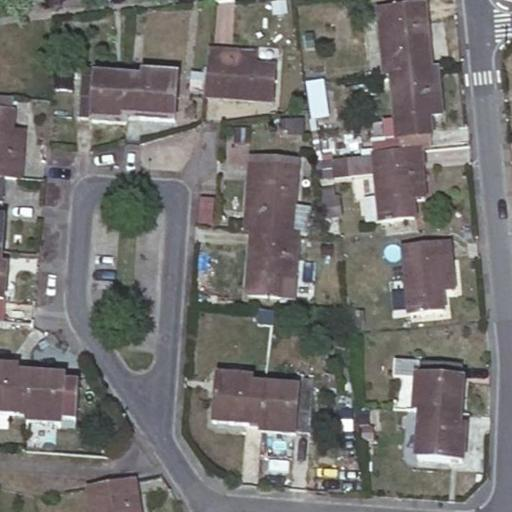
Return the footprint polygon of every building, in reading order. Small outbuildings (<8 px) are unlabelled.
[(383,10),(387,75),(393,75),(427,72),(425,46),(431,45),(427,6),(383,10)] [(250,59),(212,56),(209,100),(274,104),(276,71),(249,69),(250,59)] [(427,72),(393,75),(397,138),(431,136),(429,118),(441,117),(437,71),(427,72)] [(147,85),(133,84),(130,117),(177,121),(181,81),(147,78),(147,85)] [(133,84),(99,81),(99,83),(82,81),(79,118),(97,120),(97,121),(117,123),(117,128),(127,129),(127,123),(130,124),(130,117),(133,84)] [(0,112),(17,114),(18,102),(0,100),(0,112)] [(0,112),(0,179),(7,180),(23,181),(26,141),(14,141),(17,114),(0,112)] [(424,153),(379,156),(354,158),(356,176),(380,173),(385,222),(417,219),(414,191),(427,190),(424,153)] [(255,232),(292,235),(295,196),(283,195),(285,163),(254,160),(249,231),(255,232)] [(367,225),(378,225),(377,200),(366,201),(367,225)] [(300,235),(292,235),(255,232),(251,297),(283,299),(286,273),(298,274),(300,235)] [(453,246),(407,250),(414,316),(445,312),(443,293),(443,285),(457,284),(453,246)] [(5,266),(6,254),(0,253),(0,303),(10,304),(11,266),(5,266)] [(443,285),(443,293),(457,291),(457,284),(443,285)] [(0,323),(9,325),(10,304),(0,303),(0,323)] [(400,380),(422,381),(423,380),(425,381),(427,366),(402,364),(400,380)] [(422,381),(419,413),(427,414),(465,417),(468,383),(465,383),(466,370),(427,366),(425,381),(423,380),(422,381)] [(35,377),(20,377),(20,371),(0,369),(0,414),(32,417),(35,377)] [(67,379),(35,377),(32,417),(31,422),(65,425),(65,422),(80,423),(82,382),(67,381),(67,379)] [(271,388),(256,387),(257,381),(221,378),(217,424),(268,428),(271,388)] [(305,391),(271,388),(268,428),(267,433),(302,437),(303,433),(315,435),(318,395),(305,394),(305,391)] [(397,411),(397,420),(407,421),(407,412),(397,411)] [(463,429),(465,417),(427,414),(422,460),(468,463),(470,429),(463,429)] [(139,511),(135,482),(91,489),(92,493),(94,506),(94,511),(139,511)]
